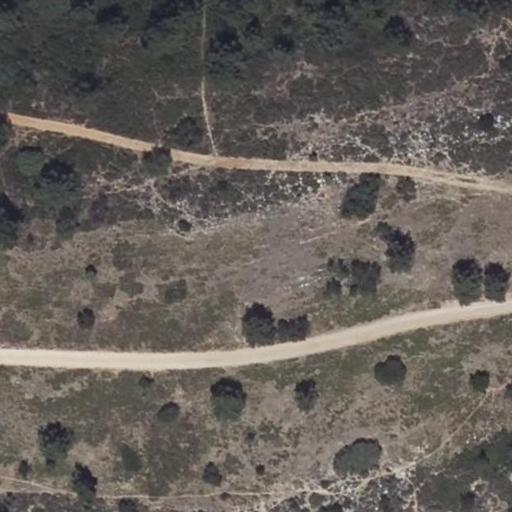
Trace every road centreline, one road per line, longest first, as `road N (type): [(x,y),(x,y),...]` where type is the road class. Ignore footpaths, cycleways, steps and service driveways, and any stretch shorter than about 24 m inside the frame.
road 1 (track): [(511,187),(346,163),(210,162),(0,116)]
road 2 (track): [(511,309),(255,356),(0,358)]
